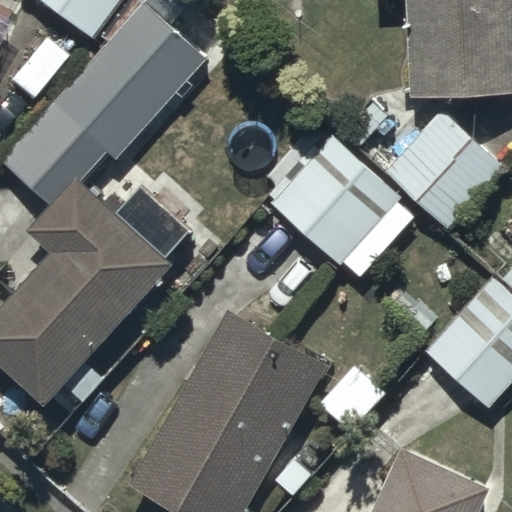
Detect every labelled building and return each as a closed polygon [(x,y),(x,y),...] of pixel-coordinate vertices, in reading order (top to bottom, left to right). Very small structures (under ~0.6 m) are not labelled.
[(0,162),(65,220),(210,57),(173,25),(186,10),(174,0),(154,0),(150,5),(144,0),(0,162)] [(127,0),(46,0),(99,39),(127,0)] [(511,92),(511,0),(410,0),(415,97),(511,92)] [(396,135),(376,156),(454,230),(511,170),(447,109),(410,148),(396,135)] [(405,197),(337,136),(324,151),(316,145),(301,162),(307,167),(294,181),(290,177),(274,195),(278,199),(275,202),(344,264),(346,261),(363,276),(417,216),(401,202),(405,197)] [(91,362),(176,262),(79,179),(32,234),(53,253),(0,315),(0,359),(53,405),(69,387),(85,401),(107,376),(91,362)] [(511,389),(511,290),(498,277),(431,349),(494,408),(511,389)] [(249,511),(331,366),(234,311),(136,484),(186,511),(249,511)] [(388,393),(359,366),(325,402),(354,430),(388,393)] [(482,511),(492,490),(403,450),(376,511),(482,511)]
